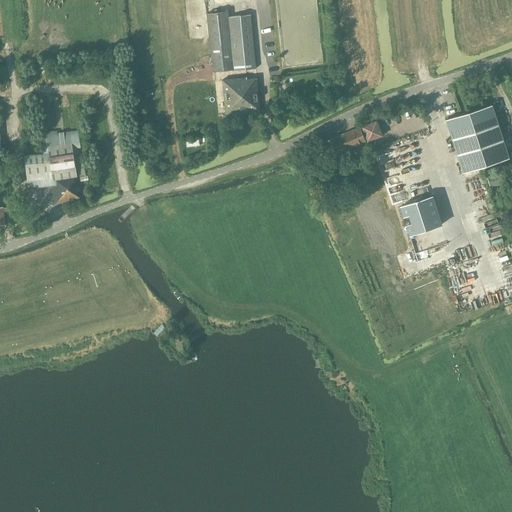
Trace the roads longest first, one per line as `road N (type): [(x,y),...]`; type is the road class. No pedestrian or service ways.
road 1 (unclassified): [(0,248),(275,152),(511,55)]
road 2 (track): [(511,314),(461,198),(426,86)]
road 3 (track): [(275,152),(257,0)]
